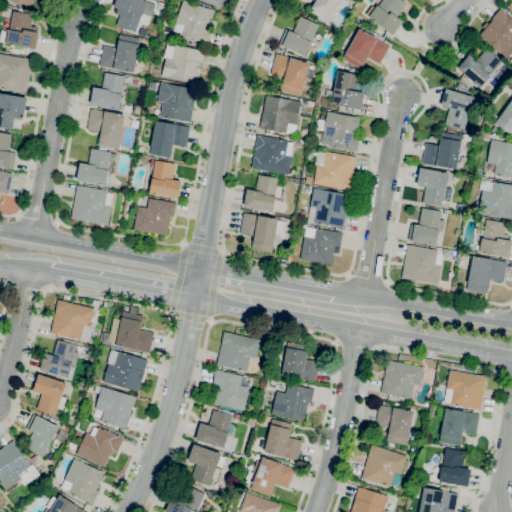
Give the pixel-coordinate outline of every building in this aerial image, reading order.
[(32,0),(30,8),(10,2),(10,0),(32,0)] [(135,32),(116,25),(121,11),(113,8),(115,0),(144,0),(147,1),(143,15),(141,15),(135,32)] [(207,45),(202,43),(203,42),(182,35),(181,36),(172,33),(183,0),(210,9),(215,10),(209,29),(212,30),(207,45)] [(223,0),(220,8),(200,0),(223,0)] [(339,0),(326,23),(308,13),(315,1),(313,0),(339,0)] [(393,35),(368,17),(369,16),(364,12),(370,4),(375,8),(377,5),(378,6),(382,0),(401,0),(405,3),(399,12),(403,14),(399,19),(403,21),(393,35)] [(511,51),(506,59),(485,41),(479,36),(492,21),(491,20),(500,9),(507,14),(506,15),(511,20),(511,51)] [(35,49),(6,44),(6,42),(0,41),(0,35),(1,30),(9,31),(12,11),(33,15),(31,25),(34,26),(33,31),(38,32),(35,49)] [(305,56),(279,44),(286,29),(293,32),(300,16),(318,25),(311,42),(305,56)] [(360,70),(342,59),(345,54),(345,53),(359,29),(390,46),(379,64),(367,57),(360,70)] [(133,73),(99,66),(103,45),(117,48),(119,34),(140,38),(133,73)] [(197,84),(162,76),(166,58),(163,57),(166,43),(175,45),(205,51),(197,84)] [(480,88),(457,68),(469,55),(475,61),(486,48),(489,51),(491,48),(503,59),(489,75),(490,75),(480,88)] [(26,93),(0,87),(0,53),(32,59),(26,93)] [(300,97),(280,91),(284,78),(270,74),(276,53),(310,63),(300,97)] [(361,110),(331,104),(337,71),(358,75),(356,86),(361,87),(360,92),(364,93),(361,110)] [(119,110),(90,104),(93,87),(102,89),(105,73),(124,76),(121,94),(122,94),(119,110)] [(463,84),(459,82),(462,76),(467,79),(463,84)] [(155,90),(148,89),(149,81),(156,82),(155,90)] [(191,122),(160,116),(163,102),(157,101),(160,82),(166,83),(166,84),(196,89),(191,122)] [(464,130),(444,124),(449,108),(440,106),(446,89),(473,97),(464,130)] [(12,130),(0,127),(0,92),(27,97),(24,114),(20,113),(19,119),(14,118),(12,130)] [(295,134),(286,133),(286,134),(260,129),(266,95),(301,102),(295,134)] [(511,134),(511,136),(494,123),(511,99),(511,134)] [(118,150),(98,145),(100,132),(87,129),(91,108),(104,111),(125,115),(118,150)] [(356,152),(351,151),(352,151),(330,147),(330,145),(321,144),(324,130),(316,129),(317,119),(325,121),(327,112),(337,113),(336,114),(355,117),(355,116),(360,117),(356,137),(359,137),(356,152)] [(170,158),(149,155),(155,121),(190,127),(186,147),(172,144),(170,158)] [(456,170),(421,163),(425,143),(439,146),(442,131),(462,135),(459,151),(466,153),(463,167),(456,166),(456,170)] [(13,169),(0,166),(0,132),(11,134),(8,151),(13,152),(16,153),(13,169)] [(470,142),(462,140),(464,134),(471,135),(470,142)] [(288,175),(251,168),(253,157),(254,157),(255,149),(254,149),(257,135),(288,140),(287,142),(293,143),(291,156),(292,156),(288,175)] [(511,178),(493,175),(494,174),(485,172),(491,139),(511,143),(511,178)] [(105,186),(76,180),(80,163),(88,165),(91,149),(111,152),(111,153),(116,154),(115,162),(109,161),(108,170),(108,171),(105,186)] [(350,190),(313,183),(316,166),(315,165),(317,151),(325,152),(325,151),(356,157),(350,190)] [(178,199),(149,194),(152,180),(151,180),(155,160),(175,164),(172,180),(181,182),(178,199)] [(442,206),(422,203),(425,187),(417,185),(420,168),(448,173),(446,187),(452,188),(450,200),(443,199),(442,206)] [(0,170),(12,173),(8,194),(0,192),(0,170)] [(273,212),(243,206),(247,189),(255,191),(258,175),(278,179),(275,196),(273,212)] [(312,184),(305,183),(306,176),(313,177),(312,184)] [(511,212),(511,219),(478,213),(482,190),(479,189),(481,180),(492,182),(493,181),(511,184),(511,212)] [(108,225),(71,219),(77,185),(107,191),(107,192),(113,193),(108,225)] [(343,228),(313,222),(307,221),(313,188),(349,195),(343,228)] [(167,236),(133,230),(137,207),(147,208),(149,198),(176,202),(173,217),(170,216),(167,236)] [(436,245),(408,240),(411,224),(418,225),(421,208),(441,212),(439,220),(445,221),(443,231),(438,231),(436,245)] [(272,253),(252,249),(254,235),(240,233),(243,213),(277,219),(277,220),(287,222),(284,234),(275,233),(272,246),(273,246),(272,253)] [(508,258),(479,253),(481,238),(483,238),(486,219),(510,224),(507,240),(511,241),(508,258)] [(331,265),(300,259),(306,227),(315,229),(315,228),(336,232),(336,231),(343,232),(340,247),(335,246),(331,265)] [(437,284),(401,278),(407,245),(437,250),(435,264),(441,266),(437,284)] [(487,294),(466,290),(472,256),(492,260),(493,259),(506,262),(502,283),(490,280),(487,294)] [(88,341),(50,333),(58,300),(94,308),(94,309),(101,311),(98,323),(91,321),(90,327),(91,327),(88,341)] [(150,353),(134,349),(116,345),(116,344),(108,343),(108,345),(102,344),(104,332),(110,333),(113,318),(121,319),(122,317),(121,317),(122,312),(143,316),(141,330),(154,333),(150,353)] [(247,372),(216,365),(224,331),(261,340),(253,371),(247,370),(247,372)] [(68,378),(39,370),(44,353),(53,355),(57,339),(77,345),(68,378)] [(315,383),(281,376),(283,367),(278,366),(282,350),(286,351),(287,343),(308,347),(306,359),(320,362),(315,383)] [(139,391),(104,381),(108,365),(106,364),(110,349),(118,352),(118,351),(148,359),(139,391)] [(411,400),(380,393),(387,360),(423,368),(419,386),(414,385),(411,400)] [(244,411),(213,404),(218,385),(212,384),(216,369),(222,371),(251,378),(244,411)] [(480,410),(450,405),(450,403),(444,402),(449,370),(486,376),(480,410)] [(56,415),(36,409),(41,393),(33,391),(38,374),(66,382),(62,396),(66,397),(62,410),(58,408),(56,415)] [(303,422),(271,414),(277,391),(285,393),(288,384),(314,390),(310,403),(308,403),(303,422)] [(126,428),(101,421),(103,411),(95,409),(102,386),(136,396),(126,428)] [(406,446),(386,442),(389,428),(375,425),(379,404),(414,411),(408,439),(406,446)] [(460,447),(438,443),(439,437),(440,437),(444,408),(465,412),(479,415),(475,435),(462,433),(460,447)] [(224,448),(195,440),(200,423),(209,425),(213,410),(233,415),(224,448)] [(43,457),(25,448),(33,432),(29,430),(36,415),(59,427),(52,441),(51,441),(43,457)] [(297,460),(283,457),(283,456),(264,452),(271,425),(272,419),(292,424),(290,429),(288,437),(302,441),(297,460)] [(104,467),(76,454),(86,432),(90,434),(93,427),(98,429),(99,427),(123,438),(117,452),(112,449),(104,467)] [(7,490),(0,479),(0,449),(14,440),(31,465),(32,464),(40,475),(24,485),(21,480),(7,490)] [(210,485),(191,479),(197,463),(188,460),(194,444),(222,454),(216,469),(216,468),(210,485)] [(391,486),(362,478),(372,445),(407,455),(402,474),(395,472),(391,486)] [(467,487),(438,481),(445,448),(465,452),(462,468),(471,470),(467,487)] [(269,496),(250,489),(253,480),(250,478),(257,460),(260,461),(262,456),(295,469),(287,488),(274,483),(269,496)] [(93,504),(68,493),(69,491),(61,487),(65,480),(64,480),(74,458),(104,472),(96,490),(99,491),(93,504)] [(165,511),(172,495),(180,499),(186,485),(205,494),(197,511),(165,511)] [(388,511),(350,511),(354,499),(355,499),(359,487),(388,496),(383,510),(389,511),(388,511)] [(418,511),(423,488),(458,494),(454,511),(418,511)] [(278,511),(246,511),(240,510),(246,492),(281,505),(278,511)] [(48,511),(60,495),(85,511),(48,511)]
